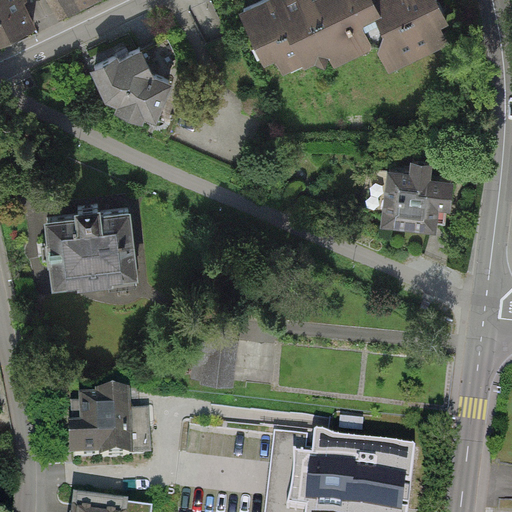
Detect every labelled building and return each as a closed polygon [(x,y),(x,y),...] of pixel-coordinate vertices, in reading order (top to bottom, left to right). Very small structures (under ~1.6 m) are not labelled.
[(0,0),(0,37),(38,20),(28,0),(0,0)] [(53,0),(61,15),(93,0),(53,0)] [(253,0),(244,5),(276,72),(310,56),(338,58),(379,39),(391,66),(462,32),(447,0),(253,0)] [(145,43),(94,67),(110,99),(152,121),(169,97),(171,72),(158,71),(145,43)] [(389,160),(383,217),(449,224),(454,166),(389,160)] [(136,203),(48,215),(58,289),(146,278),(136,203)] [(236,339),(208,336),(204,378),(232,381),(236,339)] [(73,431),(75,457),(103,455),(103,458),(131,456),(131,454),(150,453),(148,413),(128,414),(128,399),(101,400),(101,402),(84,403),(84,405),(73,406),(74,431),(73,431)] [(309,439),(275,435),(265,511),(409,511),(416,451),(315,440),(314,451),(308,451),(309,439)]
